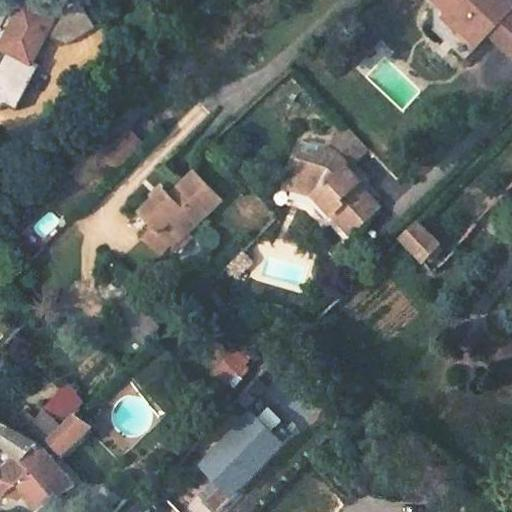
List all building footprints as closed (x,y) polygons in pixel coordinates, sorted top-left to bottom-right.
[(432,0),(446,12),(462,26),(468,20),(473,25),(484,34),(488,30),(511,51),(511,6),(511,5),(511,3),(511,0),(432,0)] [(63,45),(92,27),(76,1),(49,18),(20,3),(13,16),(4,11),(0,18),(0,46),(2,47),(0,50),(0,102),(11,109),(35,65),(27,60),(42,34),(63,45)] [(474,45),(484,34),(473,25),(468,20),(462,26),(446,12),(442,16),(474,45)] [(300,143),(287,189),(311,196),(349,235),(378,207),(356,185),(359,182),(345,169),(365,148),(339,123),(331,133),(326,151),(300,143)] [(129,128),(106,151),(115,160),(138,137),(129,128)] [(138,239),(153,255),(164,244),(167,247),(181,234),(214,203),(188,176),(165,197),(160,192),(137,213),(150,228),(138,239)] [(398,236),(421,261),(438,245),(415,221),(398,236)] [(59,257),(82,236),(71,224),(48,245),(59,257)] [(181,234),(167,247),(173,253),(187,240),(181,234)] [(210,454),(233,476),(210,498),(224,511),(296,442),(260,405),(210,454)] [(0,490),(1,492),(14,480),(35,510),(69,484),(45,458),(78,425),(64,415),(55,424),(40,408),(20,428),(0,420),(0,490)]
